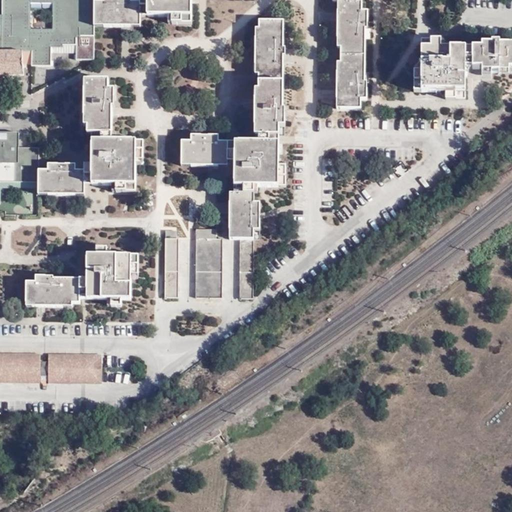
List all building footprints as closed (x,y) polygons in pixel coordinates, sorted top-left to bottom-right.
[(4,0),(5,20),(1,19),(0,53),(0,75),(25,76),(25,61),(32,62),(33,65),(52,66),(53,45),(77,46),(77,35),(96,35),(96,27),(96,2),(96,0),(4,0)] [(96,2),(96,27),(142,27),(142,17),(173,17),(173,23),(192,22),(191,0),(142,0),(142,2),(133,2),(132,0),(104,0),(104,2),(96,2)] [(331,0),(332,2),(338,2),(337,47),(340,47),(339,62),(336,62),(337,108),(361,108),(361,99),(367,99),(367,83),(365,83),(364,29),(367,29),(367,11),(362,11),(363,2),(357,2),(356,0),(331,0)] [(256,73),(260,73),(283,74),(283,56),(286,56),(287,47),(284,47),(284,23),(260,22),(260,27),(255,28),(256,73)] [(511,44),(498,44),(498,40),(491,40),(490,44),(481,44),(480,50),(439,49),(439,41),(421,41),(421,72),(413,72),(413,91),(444,91),(444,98),(464,98),(465,68),(490,68),(489,73),(511,73),(511,44)] [(260,82),(283,82),(283,74),(260,73),(260,82)] [(92,134),(92,163),(91,183),(114,184),(114,191),(134,191),(135,161),(143,161),(143,141),(110,140),(111,106),(114,106),(114,89),(107,89),(107,80),(85,80),(84,122),(89,124),(88,130),(84,131),(84,134),(92,134)] [(259,134),(279,135),(279,126),(286,126),(286,108),(284,108),(283,82),(260,82),(260,90),(255,90),(255,134),(259,134)] [(89,124),(84,122),(80,123),(80,127),(84,131),(88,130),(89,124)] [(0,181),(38,181),(38,169),(38,146),(20,146),(20,133),(0,132),(0,181)] [(227,166),(227,162),(228,141),(220,142),(221,136),(191,136),(191,142),(181,142),(181,165),(227,166)] [(234,141),(234,162),(233,194),(229,193),(229,238),(239,239),(239,297),(252,297),(253,230),(259,230),(260,202),(254,202),(254,186),(285,187),(285,167),(278,167),(279,142),(259,142),(234,141)] [(47,169),(38,169),(38,181),(37,195),(82,195),(82,183),(83,169),(75,169),(74,163),(46,163),(47,169)] [(83,164),(83,169),(82,183),(91,183),(92,163),(83,164)] [(195,297),(220,296),(220,237),(216,237),(214,230),(195,230),(195,297)] [(176,297),(177,238),(165,238),(163,296),(176,297)] [(86,277),(86,298),(110,298),(110,306),(121,306),(122,298),(129,298),(130,274),(136,274),(136,254),(106,254),(105,246),(96,246),(94,254),(87,253),(86,277)] [(80,303),(80,297),(80,277),(51,277),(50,275),(34,275),(33,280),(25,280),(25,307),(70,307),(71,303),(80,303)] [(0,382),(40,383),(40,353),(0,353),(0,382)] [(101,355),(49,354),(48,383),(101,383),(101,355)]
